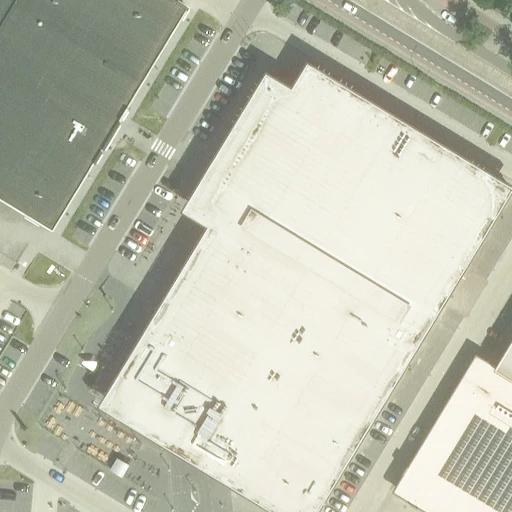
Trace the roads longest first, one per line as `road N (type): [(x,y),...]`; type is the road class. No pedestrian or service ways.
road 1 (unclassified): [(0,424),(247,10)]
road 2 (unknown): [(127,298),(278,29)]
road 3 (unclassified): [(247,10),(511,168)]
road 4 (unclassified): [(362,511),(511,266)]
road 5 (secondary): [(340,0),(511,104)]
road 6 (unknown): [(511,402),(439,511)]
road 7 (secondary): [(511,72),(403,0)]
road 8 (unclassified): [(0,446),(107,511)]
